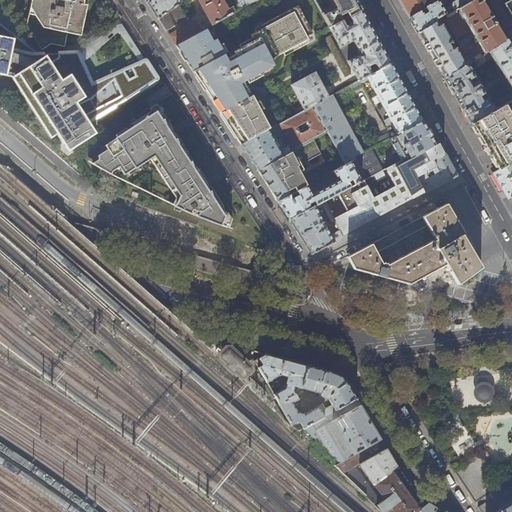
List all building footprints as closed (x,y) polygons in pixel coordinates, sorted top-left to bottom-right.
[(31,0),(27,27),(36,41),(42,50),(42,51),(51,44),(65,47),(67,33),(81,36),(87,5),(84,4),(84,1),(83,0),(31,0)] [(234,0),(240,10),(258,0),(146,0),(151,7),(158,18),(159,18),(181,5),(178,0),(234,0)] [(198,0),(212,25),(235,12),(233,8),(229,10),(223,0),(198,0)] [(360,0),(335,0),(336,1),(337,0),(343,0),(348,9),(341,13),(340,10),(325,18),(324,18),(329,27),(362,10),(365,8),(360,0)] [(398,0),(403,8),(409,18),(432,4),(429,0),(398,0)] [(456,0),(452,3),(454,7),(452,8),(451,6),(444,9),(439,0),(432,4),(409,18),(410,20),(418,34),(436,23),(435,21),(446,14),(448,16),(474,0),(456,0)] [(511,0),(474,0),(448,16),(446,14),(435,21),(436,23),(418,34),(431,56),(445,78),(469,64),(475,60),(483,56),(487,53),(486,52),(489,51),(508,40),(511,37),(511,16),(505,5),(511,0)] [(270,129),(245,82),(275,66),(271,59),(307,40),(304,33),(308,31),(293,4),(258,23),(259,27),(247,33),(250,40),(230,51),(232,54),(223,58),(213,39),(209,41),(203,30),(201,31),(176,45),(186,60),(201,84),(217,107),(233,132),(241,144),(268,130),(270,129)] [(190,24),(187,20),(189,19),(181,5),(159,18),(169,34),(169,35),(171,38),(176,45),(201,31),(196,21),(190,24)] [(371,27),(362,10),(329,27),(329,28),(340,47),(353,40),(360,54),(347,60),(358,81),(360,80),(391,63),(384,51),(371,27)] [(0,74),(11,77),(50,138),(56,134),(67,151),(95,133),(88,122),(122,101),(156,79),(157,79),(157,78),(157,77),(146,61),(145,60),(144,60),(144,61),(93,84),(78,52),(42,54),(34,54),(17,55),(15,50),(3,31),(0,30),(0,74)] [(511,46),(508,40),(489,51),(511,90),(511,46)] [(486,59),(483,56),(475,60),(478,64),(479,64),(485,61),(486,59)] [(398,75),(391,63),(360,80),(361,83),(368,79),(398,134),(400,133),(423,122),(418,113),(398,75)] [(496,111),(469,64),(445,78),(451,89),(464,110),(472,125),(496,111)] [(304,110),(313,105),(328,97),(315,73),(291,86),(304,110)] [(359,146),(332,95),(328,97),(313,105),(328,132),(345,165),(351,162),(355,159),(354,157),(356,155),(353,149),(359,146)] [(503,107),(505,106),(511,102),(508,98),(506,97),(500,101),(500,102),(503,107)] [(328,132),(313,105),(304,110),(279,124),(290,144),(287,146),(287,147),(283,149),(281,152),(279,149),(282,147),(282,146),(280,142),(279,143),(275,135),(272,137),(268,130),(241,144),(248,156),(257,170),(258,169),(328,132)] [(511,162),(511,117),(505,106),(503,107),(496,111),(472,125),(485,146),(499,170),(511,162)] [(232,221),(158,109),(135,125),(137,128),(107,147),(110,151),(101,157),(101,159),(93,164),(123,173),(127,180),(154,163),(181,203),(209,222),(228,229),(232,221)] [(410,148),(414,155),(419,153),(435,144),(432,138),(426,127),(423,122),(400,133),(401,135),(402,134),(406,142),(405,142),(409,149),(410,148)] [(345,165),(328,132),(258,169),(257,170),(266,184),(278,201),(307,186),(334,171),(345,165)] [(437,167),(433,160),(445,154),(438,142),(435,144),(419,153),(414,155),(411,157),(407,159),(405,156),(381,170),(365,178),(361,181),(339,193),(352,214),(379,198),(380,199),(352,215),(360,228),(373,222),(395,209),(426,193),(417,178),(432,170),(432,169),(434,168),(437,167)] [(362,153),(356,155),(354,157),(355,159),(365,178),(381,170),(369,149),(362,153)] [(451,164),(445,154),(433,160),(437,167),(434,168),(432,169),(432,170),(417,178),(426,193),(457,175),(451,164)] [(351,162),(345,165),(334,171),(337,177),(338,177),(340,180),(312,195),(307,186),(278,201),(284,210),(290,220),(324,201),(333,196),(339,193),(361,181),(351,162)] [(511,162),(499,170),(493,173),(500,186),(508,199),(511,195),(511,162)] [(354,231),(333,196),(324,201),(335,221),(340,231),(343,237),(354,231)] [(335,221),(324,201),(290,220),(300,236),(312,254),(343,237),(340,231),(331,236),(317,209),(323,206),(331,222),(335,221)] [(377,275),(409,284),(433,271),(446,264),(453,277),(457,284),(483,264),(479,257),(476,253),(455,218),(447,203),(347,256),(354,268),(377,275)] [(235,371),(242,377),(248,371),(229,352),(223,359),(229,365),(228,366),(234,372),(235,371)] [(267,354),(255,362),(267,382),(274,378),(276,381),(286,384),(285,387),(276,392),(275,390),(273,391),(279,403),(295,394),(293,390),(294,386),(302,388),(307,366),(286,360),(267,354)] [(336,374),(307,366),(302,388),(321,393),(321,395),(322,397),(324,398),(327,399),(328,398),(332,405),(325,409),(322,405),(304,414),(299,413),(294,403),(299,399),(298,396),(303,393),(301,391),(295,394),(279,403),(292,426),(297,422),(299,424),(301,424),(304,429),(356,399),(346,382),(341,377),(336,374)] [(475,389),(475,393),(477,398),(481,401),(487,402),(491,400),(494,396),(496,392),(495,388),(493,384),(490,382),(485,380),(480,382),(477,384),(475,389)] [(362,449),(381,439),(369,419),(356,399),(304,429),(340,462),(362,449)] [(409,484),(405,478),(386,449),(368,459),(362,449),(340,462),(335,465),(374,503),(373,504),(381,511),(383,511),(390,508),(392,511),(433,511),(439,509),(435,507),(427,501),(419,495),(415,490),(409,484)] [(511,511),(511,502),(500,510),(501,511),(511,511)]
